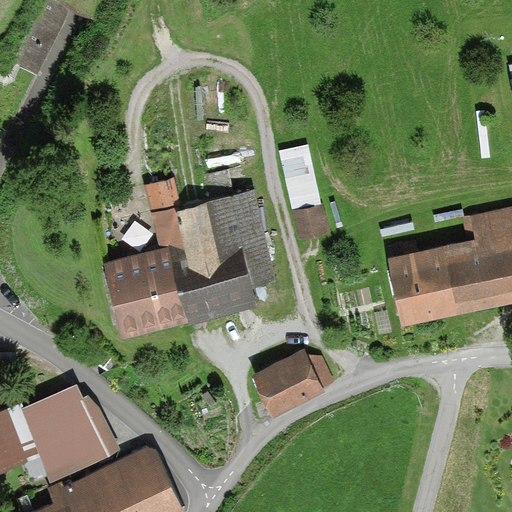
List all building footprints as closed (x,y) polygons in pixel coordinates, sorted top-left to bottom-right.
[(45,0),(13,62),(36,74),(70,9),(52,0),(45,0)] [(172,238),(187,310),(189,315),(260,298),(255,276),(276,273),(255,182),(153,205),(161,240),(172,238)] [(321,202),(294,210),(300,233),(328,226),(321,202)] [(389,261),(404,327),(511,303),(511,210),(460,220),(465,244),(389,261)] [(107,253),(123,323),(187,310),(172,238),(161,240),(107,253)] [(307,340),(256,363),(275,405),(323,383),(322,380),(334,374),(323,352),(312,350),(307,340)] [(101,346),(93,354),(105,365),(113,357),(101,346)] [(0,347),(0,365),(16,366),(15,347),(0,347)] [(119,443),(101,400),(89,387),(82,390),(76,374),(23,396),(52,465),(54,470),(119,443)] [(31,473),(52,465),(23,396),(23,393),(0,402),(0,461),(23,454),(31,473)] [(55,494),(27,505),(29,511),(178,511),(190,507),(157,440),(113,458),(50,481),(55,494)]
